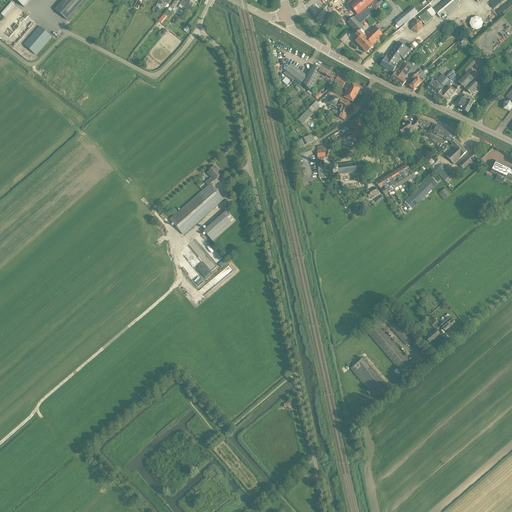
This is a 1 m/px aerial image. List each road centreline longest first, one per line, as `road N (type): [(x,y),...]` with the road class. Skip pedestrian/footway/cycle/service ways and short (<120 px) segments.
road 1 (unclassified): [(324,511),(227,60),(199,25),(210,0)]
road 2 (track): [(180,244),(177,284),(0,443)]
road 3 (track): [(295,375),(230,428),(199,395),(188,404),(216,435)]
